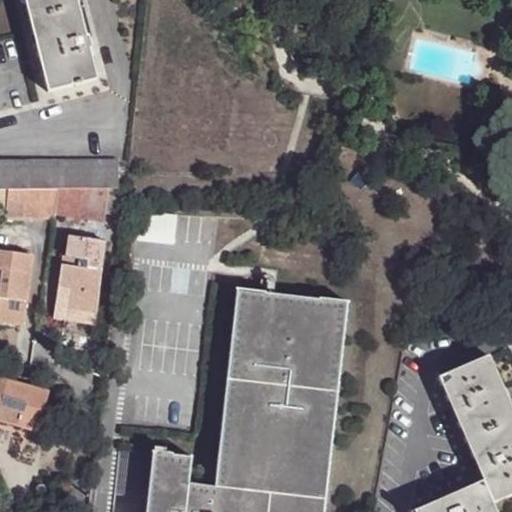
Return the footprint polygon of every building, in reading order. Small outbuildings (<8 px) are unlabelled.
[(25,0),(39,52),(41,62),(49,93),(98,81),(90,49),(88,40),(78,0),(25,0)] [(0,190),(10,190),(59,190),(110,190),(119,191),(119,162),(0,162),(0,190)] [(0,215),(7,216),(10,190),(0,190),(0,215)] [(55,215),(59,190),(10,190),(7,216),(7,217),(55,217),(55,215)] [(107,213),(110,190),(59,190),(55,215),(106,223),(107,213)] [(123,215),(127,190),(119,191),(110,190),(107,213),(123,215)] [(175,217),(143,214),(141,240),(172,243),(175,217)] [(58,307),(99,312),(108,242),(71,237),(68,258),(73,258),(72,267),(64,266),(58,307)] [(1,297),(0,297),(0,322),(26,327),(36,256),(0,250),(0,271),(4,272),(1,297)] [(65,257),(64,266),(72,267),(73,258),(68,258),(65,257)] [(146,511),(323,511),(346,303),(237,290),(215,488),(188,485),(191,458),(165,454),(166,450),(154,448),(146,511)] [(97,324),(99,312),(58,307),(56,319),(97,324)] [(437,378),(482,482),(492,505),(511,496),(511,410),(507,400),(503,390),(488,356),(437,378)] [(44,390),(0,381),(0,421),(36,432),(44,390)] [(482,482),(413,511),(494,511),(492,505),(482,482)]
